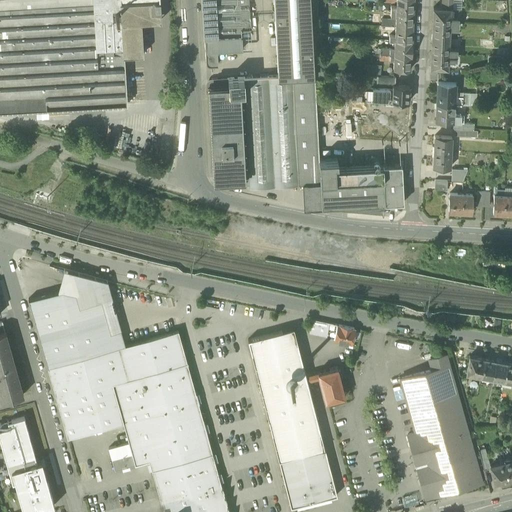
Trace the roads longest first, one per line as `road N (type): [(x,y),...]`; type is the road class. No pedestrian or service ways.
road 1 (residential): [(11,240),(183,284),(511,345)]
road 2 (residential): [(410,230),(327,221),(194,184),(185,0)]
road 3 (residential): [(11,240),(3,254),(75,511)]
road 4 (unknown): [(239,337),(268,321),(298,325),(339,493),(324,511)]
road 5 (residential): [(424,0),(410,230)]
